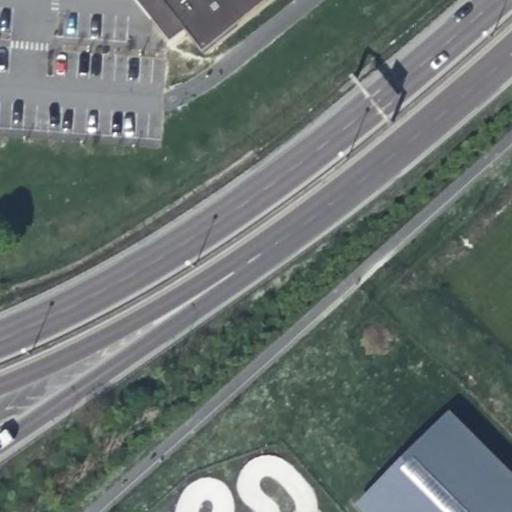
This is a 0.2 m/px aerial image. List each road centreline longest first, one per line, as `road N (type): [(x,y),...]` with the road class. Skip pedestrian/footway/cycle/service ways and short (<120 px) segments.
road 1 (trunk): [(0,440),(362,189),(511,49)]
road 2 (trunk): [(0,381),(108,333),(274,230),(511,49)]
road 3 (trunk): [(486,0),(258,189),(113,283),(0,334)]
